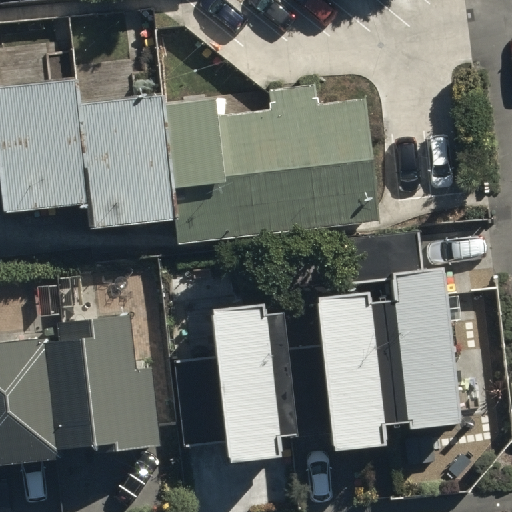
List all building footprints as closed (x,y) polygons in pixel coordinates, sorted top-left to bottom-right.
[(65,65),(0,72),(0,194),(81,184),(65,65)] [(74,88),(87,212),(172,204),(159,79),(74,88)] [(177,232),(375,212),(363,90),(165,110),(177,232)] [(384,257),(402,413),(453,407),(435,252),(384,257)] [(311,279),(328,436),(380,431),(363,273),(311,279)] [(224,446),(276,440),(259,287),(208,293),(224,446)] [(124,302),(52,309),(53,324),(44,325),(44,323),(0,327),(0,452),(59,446),(57,429),(89,426),(91,442),(157,435),(148,356),(130,358),(124,302)]
